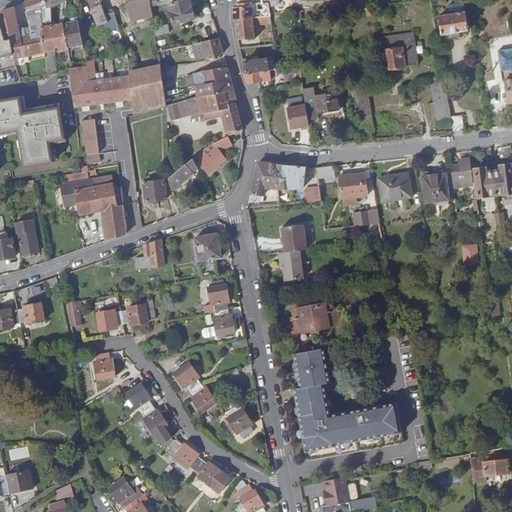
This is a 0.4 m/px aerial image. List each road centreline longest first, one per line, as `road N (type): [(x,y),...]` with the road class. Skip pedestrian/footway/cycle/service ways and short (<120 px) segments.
road 1 (residential): [(232,206),(285,486)]
road 2 (residential): [(256,152),(353,157),(511,138)]
road 3 (residential): [(232,206),(0,281)]
road 4 (residential): [(285,486),(206,444),(127,347)]
road 5 (unknown): [(134,240),(114,111)]
road 6 (residential): [(226,30),(256,152)]
